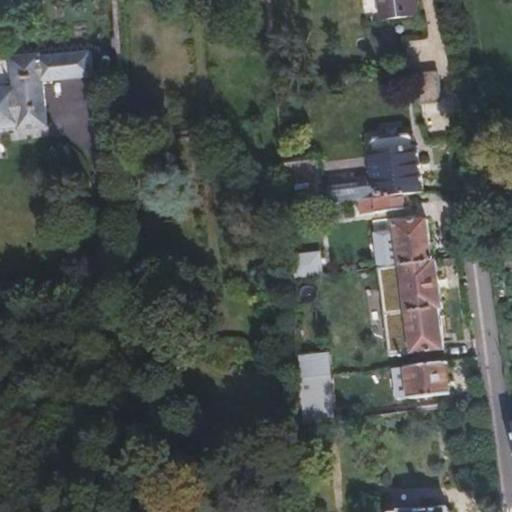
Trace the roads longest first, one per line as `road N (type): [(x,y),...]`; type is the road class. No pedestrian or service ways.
road 1 (unknown): [(97,125),(125,511)]
road 2 (residential): [(477,231),(511,507)]
